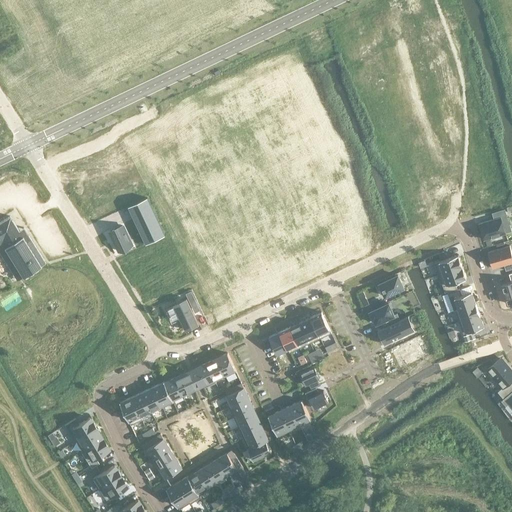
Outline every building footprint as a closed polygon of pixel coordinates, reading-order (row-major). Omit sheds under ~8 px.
[(148,197),(129,206),(146,243),(165,234),(148,197)] [(505,209),(492,213),(494,219),(480,223),(484,239),(505,233),(501,218),(507,216),(505,209)] [(0,242),(1,242),(22,277),(46,262),(27,233),(22,235),(10,216),(0,221),(0,242)] [(123,225),(110,231),(119,251),(132,245),(123,225)] [(511,252),(510,245),(488,252),(493,268),(504,264),(506,270),(511,268),(511,252)] [(458,254),(435,262),(439,274),(462,266),(458,254)] [(462,266),(439,274),(445,292),(457,288),(455,282),(467,277),(462,266)] [(511,281),(502,284),(508,303),(511,302),(511,272),(509,273),(511,281)] [(398,274),(379,283),(385,296),(404,287),(398,274)] [(459,288),(448,292),(454,310),(476,303),(475,302),(471,291),(462,294),(459,288)] [(192,290),(187,293),(190,300),(195,297),(192,290)] [(172,323),(181,318),(186,329),(198,323),(187,298),(174,304),(165,309),(172,323)] [(374,319),(376,323),(381,321),(384,327),(400,319),(397,313),(394,314),(389,302),(369,311),(373,319),(374,319)] [(476,303),(454,310),(454,311),(455,310),(459,321),(480,314),(476,303)] [(322,311),(311,316),(321,337),(331,332),(322,311)] [(480,314),(459,321),(463,333),(467,332),(484,326),(480,314)] [(311,316),(300,321),(310,342),(321,337),(311,316)] [(378,330),(378,331),(379,330),(385,343),(384,343),(384,344),(408,333),(402,319),(409,316),(408,316),(400,319),(384,327),(378,330)] [(300,321),(290,326),(300,347),(310,342),(300,321)] [(290,326),(280,331),(288,348),(290,352),(300,347),(290,326)] [(280,331),(269,336),(277,354),(288,348),(280,331)] [(397,357),(396,358),(400,368),(410,363),(409,361),(422,355),(422,356),(423,356),(417,343),(423,340),(420,334),(399,344),(402,349),(395,352),(397,357)] [(217,357),(225,374),(235,369),(228,352),(217,357)] [(323,363),(328,373),(345,364),(341,355),(323,363)] [(207,362),(214,379),(225,374),(217,357),(207,362)] [(509,368),(507,366),(507,365),(506,365),(500,358),(488,368),(503,387),(498,391),(503,398),(511,390),(511,383),(510,381),(511,379),(511,371),(510,369),(509,368)] [(207,362),(191,370),(198,386),(214,379),(207,362)] [(300,372),(306,385),(319,378),(314,366),(300,372)] [(191,370),(175,377),(182,394),(198,386),(191,370)] [(164,381),(173,399),(173,398),(182,394),(175,377),(165,382),(164,381)] [(338,386),(344,399),(357,393),(351,380),(338,386)] [(153,386),(162,405),(173,399),(164,381),(153,386)] [(142,391),(151,410),(162,405),(153,386),(142,391)] [(227,394),(232,405),(249,397),(244,386),(238,389),(233,391),(227,394)] [(324,390),(309,397),(314,408),(329,401),(324,390)] [(131,396),(140,415),(151,410),(142,391),(131,396)] [(511,391),(502,400),(506,405),(509,402),(511,405),(511,391)] [(120,402),(129,420),(140,415),(131,396),(120,402)] [(232,405),(237,415),(253,407),(249,397),(232,405)] [(302,399),(291,405),(300,425),(301,425),(312,420),(302,399)] [(291,405),(280,410),(290,431),(289,431),(290,433),(302,427),(301,425),(300,425),(291,405)] [(242,425),(258,418),(253,407),(237,415),(242,425)] [(280,410),(269,415),(278,436),(289,431),(290,431),(280,410)] [(89,417),(72,428),(79,438),(96,427),(89,417)] [(247,436),(263,428),(258,418),(242,425),(247,436)] [(96,427),(79,438),(85,448),(102,438),(96,427)] [(248,447),(248,448),(268,438),(263,428),(247,436),(252,446),(248,447)] [(148,447),(154,457),(170,447),(163,437),(159,440),(156,442),(152,444),(148,447)] [(102,438),(85,448),(91,459),(109,448),(102,438)] [(248,448),(253,459),(272,451),(266,440),(268,439),(268,438),(248,448)] [(154,457),(160,467),(176,457),(170,447),(154,457)] [(217,458),(227,474),(237,467),(235,464),(232,460),(230,456),(227,452),(217,458)] [(160,467),(167,477),(182,467),(176,457),(160,467)] [(208,464),(217,480),(227,474),(217,458),(208,464)] [(198,470),(207,486),(217,480),(208,464),(198,470)] [(114,465),(97,475),(103,486),(120,475),(114,465)] [(188,475),(198,493),(199,492),(198,491),(207,486),(198,470),(189,476),(188,475)] [(103,486),(110,497),(127,486),(120,475),(103,486)] [(177,482),(188,499),(198,493),(188,475),(177,482)] [(167,488),(178,506),(188,499),(177,482),(167,488)] [(137,499),(120,510),(121,511),(140,511),(144,510),(137,499)]
